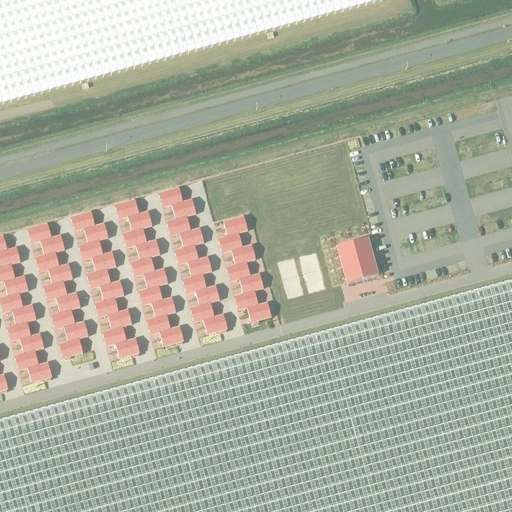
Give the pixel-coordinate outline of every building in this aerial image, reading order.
[(0,0),(0,105),(385,0),(0,0)] [(178,189),(158,195),(162,209),(171,207),(175,221),(166,223),(170,238),(179,235),(183,250),(174,252),(178,267),(187,264),(191,278),(182,281),(186,295),(195,293),(199,307),(189,310),(193,324),(203,322),(207,336),(227,330),(223,316),(213,319),(210,304),(219,302),(215,287),(206,290),(202,275),(211,273),(207,259),(198,261),(194,247),(203,244),(199,230),(190,232),(186,218),(195,215),(191,201),(182,204),(178,189)] [(134,201),(114,207),(118,221),(127,218),(131,233),(122,235),(126,250),(135,247),(139,262),(130,264),(134,279),(143,276),(147,290),(138,293),(142,307),(151,305),(155,319),(146,322),(149,336),(159,334),(163,348),(183,342),(179,328),(170,331),(166,316),(175,314),(171,299),(162,302),(158,287),(167,285),(163,271),(154,273),(150,259),(159,256),(155,242),(146,244),(142,230),(151,227),(147,213),(138,216),(134,201)] [(90,213),(70,219),(74,233),(83,230),(87,245),(78,247),(82,262),(91,259),(95,274),(86,276),(90,290),(99,288),(103,302),(94,305),(98,319),(107,317),(111,331),(102,334),(106,348),(115,345),(119,360),(139,354),(135,340),(126,343),(122,328),(131,326),(127,311),(118,314),(114,299),(123,297),(119,282),(110,285),(106,271),(115,268),(111,254),(102,256),(98,242),(107,239),(103,225),(94,227),(90,213)] [(227,238),(218,240),(222,255),(231,252),(235,266),(225,269),(229,283),(239,281),(243,295),(233,298),(237,312),(246,310),(250,324),(270,319),(270,318),(267,304),(257,307),(253,292),(263,290),(259,275),(249,278),(246,263),(255,261),(251,247),(242,249),(238,235),(247,232),(243,218),(223,223),(227,238)] [(46,225),(26,231),(30,245),(39,242),(43,257),(34,259),(38,274),(47,271),(51,286),(42,288),(46,302),(55,300),(59,314),(50,317),(54,331),(63,329),(67,343),(58,346),(61,360),(82,355),(78,340),(87,338),(83,323),(74,326),(70,311),(79,309),(75,295),(66,297),(62,283),(71,280),(67,266),(58,268),(54,254),(63,251),(59,237),(50,239),(46,225)] [(2,237),(0,237),(0,284),(3,283),(7,297),(0,299),(0,307),(2,314),(11,312),(15,326),(6,329),(10,343),(19,341),(23,355),(14,358),(18,372),(27,369),(31,384),(51,378),(47,364),(38,366),(34,352),(43,350),(39,335),(30,338),(26,323),(35,321),(31,306),(22,309),(18,295),(27,292),(23,278),(14,280),(10,266),(19,263),(16,249),(6,251),(2,237)] [(367,239),(335,248),(346,285),(377,276),(367,239)] [(0,511),(511,511),(511,279),(0,419),(0,511)]
